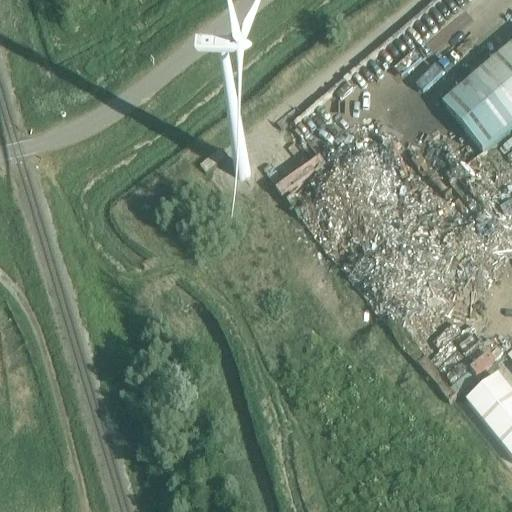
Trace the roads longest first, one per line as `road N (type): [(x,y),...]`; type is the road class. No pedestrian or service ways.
road 1 (unclassified): [(0,154),(106,115),(257,0)]
road 2 (unknown): [(511,11),(353,179)]
